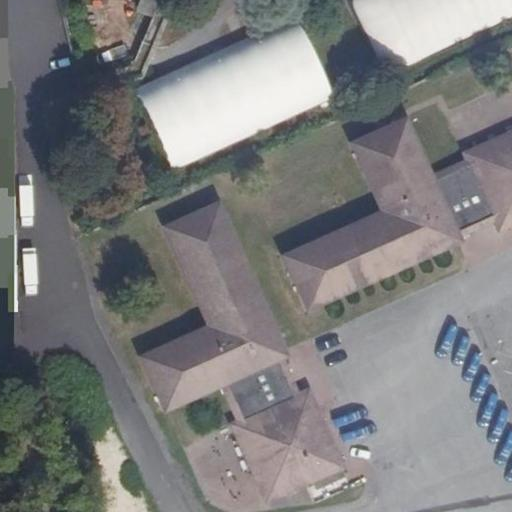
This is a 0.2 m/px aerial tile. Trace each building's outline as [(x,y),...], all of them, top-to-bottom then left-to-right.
[(157,0),(130,65),(76,78),(79,91),(138,77),(171,0),(157,0)] [(132,90),(169,174),(330,102),(293,18),(132,90)] [(283,256),(306,307),(456,240),(454,235),(493,218),(497,227),(511,220),(511,130),(464,152),(467,159),(427,176),(402,120),(351,144),(382,211),(283,256)] [(267,497),(338,464),(303,390),(293,395),(276,357),(282,354),(214,204),(165,226),(209,324),(142,354),(166,407),(223,381),(239,418),(233,421),(267,497)] [(6,257),(0,259),(0,268),(9,264),(6,257)] [(312,350),(337,340),(333,330),(308,340),(312,350)] [(33,379),(94,511),(123,511),(58,368),(33,379)]
